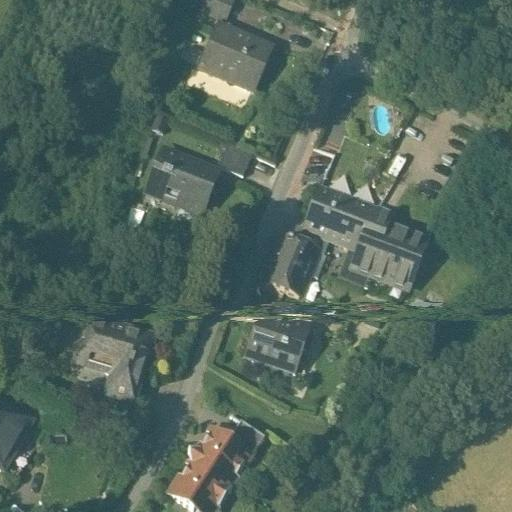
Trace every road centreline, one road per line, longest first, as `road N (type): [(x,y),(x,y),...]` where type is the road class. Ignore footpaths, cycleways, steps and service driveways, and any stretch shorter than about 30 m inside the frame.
road 1 (residential): [(167,511),(340,54)]
road 2 (unclassified): [(340,54),(511,148)]
